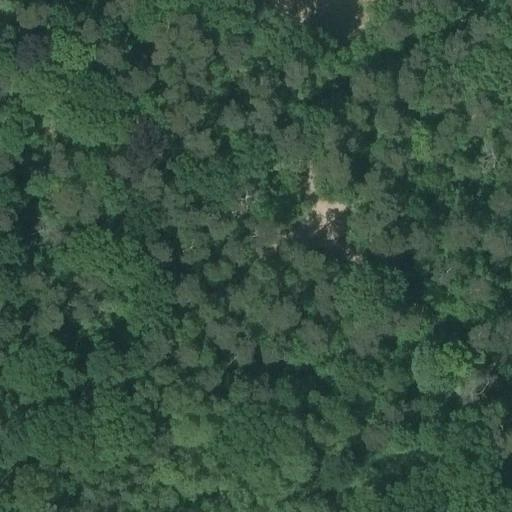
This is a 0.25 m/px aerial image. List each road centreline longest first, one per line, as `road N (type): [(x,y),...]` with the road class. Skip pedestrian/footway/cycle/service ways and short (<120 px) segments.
road 1 (track): [(310,237),(0,488)]
road 2 (track): [(310,237),(0,4)]
road 3 (track): [(511,395),(371,275),(310,237)]
road 4 (track): [(511,79),(310,237)]
